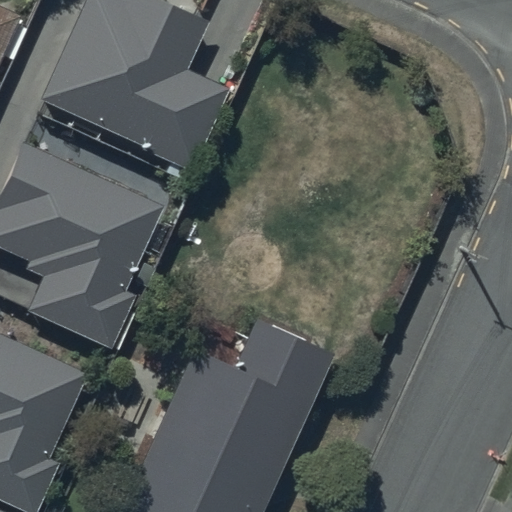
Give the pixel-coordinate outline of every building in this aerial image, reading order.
[(0,0),(0,51),(20,6),(4,0),(0,0)] [(79,0),(36,90),(188,162),(226,82),(183,61),(206,11),(182,0),(79,0)] [(86,133),(45,115),(34,141),(19,135),(0,176),(0,240),(27,252),(23,261),(40,268),(24,305),(109,343),(136,282),(125,277),(161,195),(76,157),(86,133)] [(190,336),(108,511),(253,511),(330,345),(251,309),(230,354),(190,336)] [(0,490),(32,506),(57,453),(46,448),(84,365),(7,329),(11,322),(0,316),(0,490)] [(0,511),(19,511),(0,502),(0,511)]
